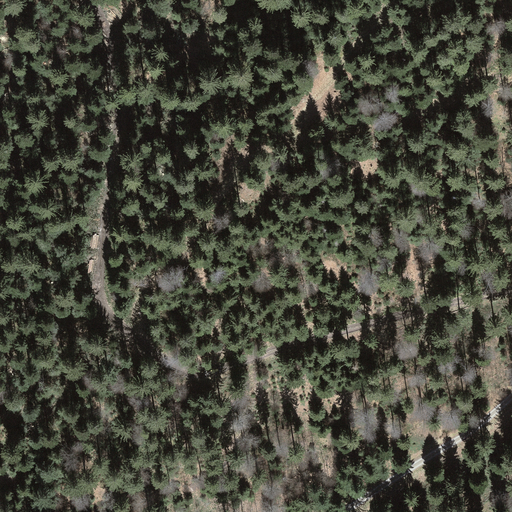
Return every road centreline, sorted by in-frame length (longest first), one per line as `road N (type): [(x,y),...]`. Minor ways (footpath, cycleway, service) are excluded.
road 1 (track): [(90,0),(108,38),(119,106),(97,290),(115,321),(178,369),(216,373),(304,341),(511,291)]
road 2 (track): [(511,400),(339,511)]
